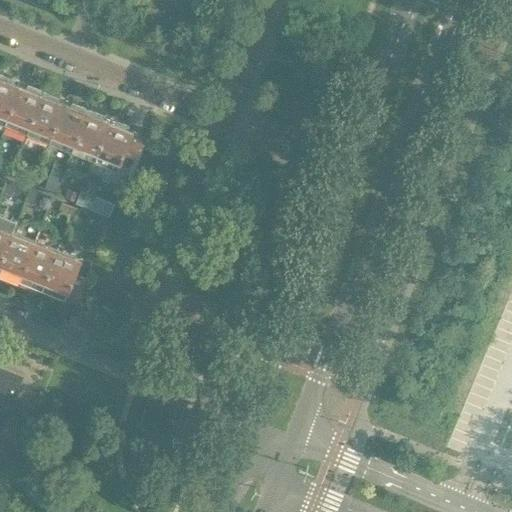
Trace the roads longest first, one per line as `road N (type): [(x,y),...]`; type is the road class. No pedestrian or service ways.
road 1 (secondary): [(411,0),(241,446)]
road 2 (secondary): [(297,440),(467,0)]
road 3 (residential): [(129,365),(225,121)]
road 4 (residential): [(225,121),(0,31)]
road 5 (unclassified): [(472,511),(297,440)]
road 6 (residential): [(129,365),(0,313)]
road 7 (residential): [(225,121),(271,0)]
